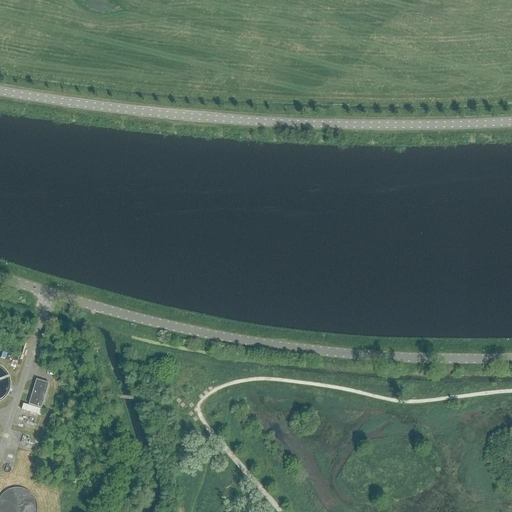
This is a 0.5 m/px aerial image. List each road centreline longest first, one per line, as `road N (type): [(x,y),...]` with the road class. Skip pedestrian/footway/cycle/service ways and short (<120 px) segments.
road 1 (tertiary): [(511,357),(391,357),(233,337),(0,278)]
road 2 (tertiary): [(511,121),(274,121),(0,90)]
